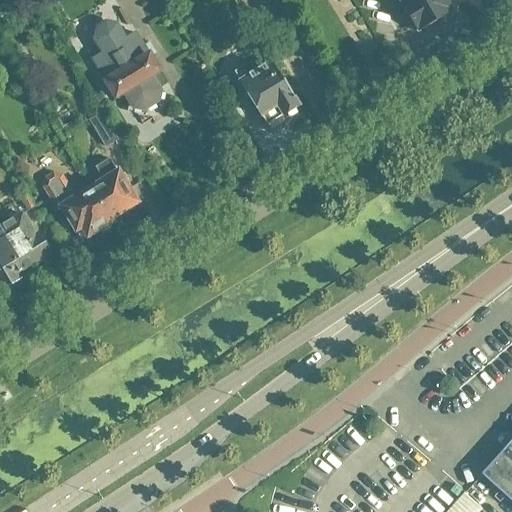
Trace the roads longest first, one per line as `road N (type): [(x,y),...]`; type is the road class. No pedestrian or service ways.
road 1 (residential): [(0,368),(511,45)]
road 2 (residential): [(189,511),(319,423),(511,262)]
road 3 (secondary): [(372,302),(313,332),(42,511)]
road 4 (secondary): [(95,511),(320,355),(372,302)]
road 5 (secondary): [(372,302),(511,207)]
road 6 (unknown): [(403,400),(511,311)]
road 7 (unknown): [(321,511),(403,400)]
